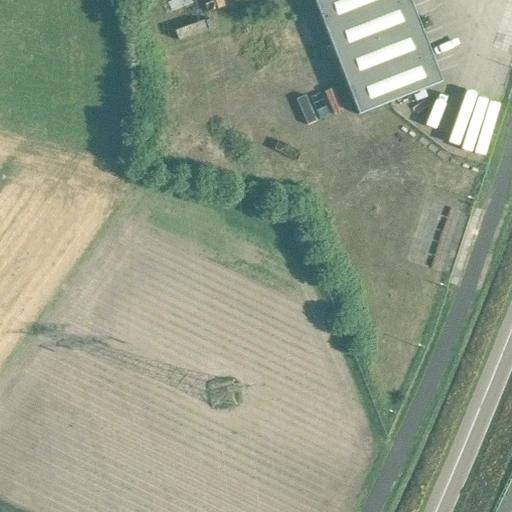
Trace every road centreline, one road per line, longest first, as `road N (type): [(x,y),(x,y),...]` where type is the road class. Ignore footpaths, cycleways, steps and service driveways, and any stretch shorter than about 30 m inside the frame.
road 1 (unclassified): [(370,511),(418,413),(511,153)]
road 2 (motorway): [(511,343),(441,511)]
